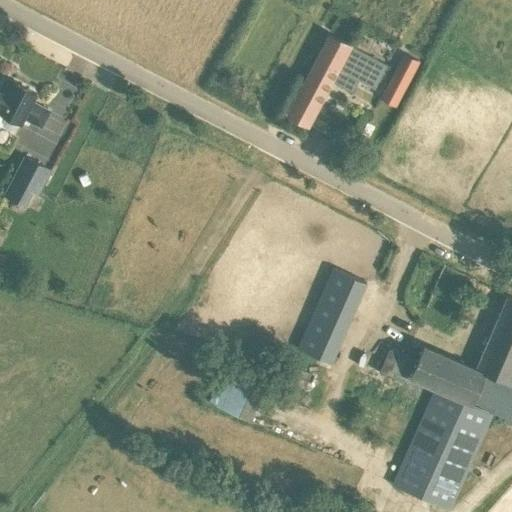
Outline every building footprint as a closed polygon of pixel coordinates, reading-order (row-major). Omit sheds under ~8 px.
[(387,65),(331,34),(286,116),(307,128),(332,81),(339,85),(345,74),(374,89),(387,65)] [(396,106),(404,89),(389,81),(380,97),(396,106)] [(49,111),(33,102),(37,94),(14,82),(7,96),(0,91),(0,125),(2,119),(4,125),(6,127),(8,128),(12,129),(18,127),(21,123),(24,117),(41,126),(49,111)] [(50,170),(25,156),(12,180),(37,193),(50,170)] [(331,362),(358,301),(366,283),(333,269),(299,348),(318,356),(331,362)] [(404,384),(407,376),(435,388),(393,486),(450,510),(492,414),(511,422),(511,299),(509,298),(477,371),(411,342),(404,356),(389,349),(378,373),(404,384)] [(385,404),(392,381),(352,368),(344,392),(385,404)] [(205,400),(230,410),(243,379),(218,369),(205,400)] [(242,385),(232,412),(249,418),(259,391),(242,385)] [(366,400),(361,413),(379,419),(383,406),(366,400)]
